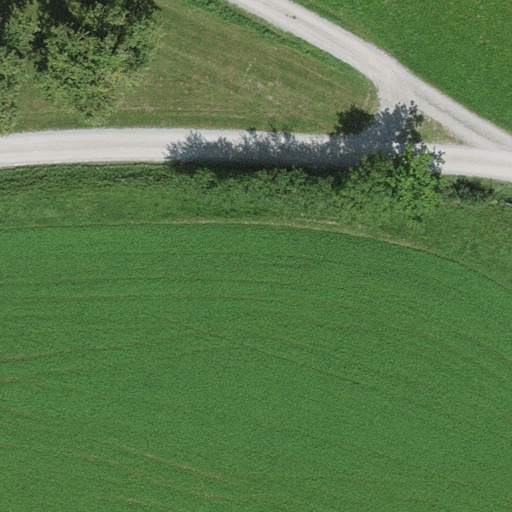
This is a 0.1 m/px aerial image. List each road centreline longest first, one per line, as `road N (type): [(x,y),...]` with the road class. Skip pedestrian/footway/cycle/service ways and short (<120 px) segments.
road 1 (track): [(0,152),(108,146),(481,159),(511,167)]
road 2 (track): [(481,159),(382,73),(249,0)]
